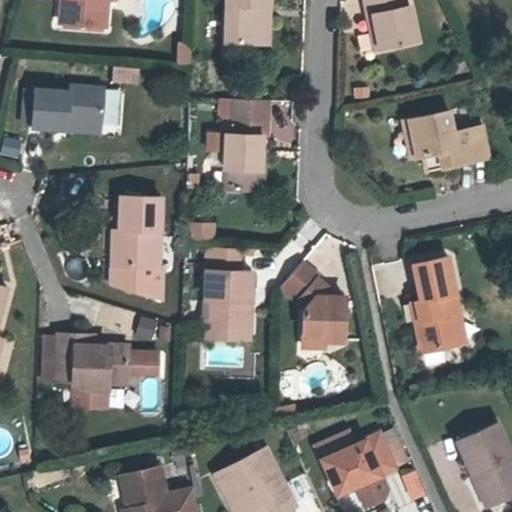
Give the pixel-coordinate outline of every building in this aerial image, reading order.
[(106,0),(61,0),(59,22),(105,26),(106,0)] [(270,6),(270,0),(226,0),(225,41),(262,43),(264,5),(270,6)] [(418,41),(410,4),(407,5),(405,0),(364,0),(368,15),(373,14),(378,13),(386,48),(418,41)] [(386,48),(378,13),(373,14),(381,49),(386,48)] [(187,63),(188,44),(179,44),(178,62),(187,63)] [(111,82),(137,82),(137,66),(111,66),(111,82)] [(101,125),(104,87),(69,84),(68,90),(33,87),(33,90),(30,123),(30,126),(66,129),(67,122),(101,125)] [(369,97),(369,87),(355,88),(355,97),(369,97)] [(30,123),(33,90),(24,90),(21,123),(30,123)] [(260,190),(262,135),(267,135),(268,100),(231,99),(229,133),(226,133),(224,189),(260,190)] [(489,157),(481,125),(453,131),(449,110),(409,119),(418,157),(424,156),(447,150),(450,166),(489,157)] [(418,157),(409,119),(402,121),(410,159),(418,157)] [(101,132),(101,125),(67,122),(66,129),(101,132)] [(2,138),(0,147),(0,154),(14,156),(17,140),(2,138)] [(450,166),(447,150),(424,156),(427,171),(450,166)] [(38,204),(80,201),(78,173),(36,176),(38,204)] [(159,266),(161,197),(121,196),(119,236),(118,264),(111,264),(111,284),(162,299),(163,266),(159,266)] [(212,241),(213,224),(191,223),(190,240),(212,241)] [(249,328),(252,270),(237,270),(238,247),(207,246),(204,326),(249,328)] [(460,313),(448,257),(413,264),(421,300),(416,302),(420,320),(416,321),(422,352),(460,344),(453,314),(460,313)] [(333,295),(324,288),(326,285),(300,263),(280,286),(306,308),(305,309),(304,333),(324,334),(323,339),(343,339),(345,295),(333,295)] [(420,320),(416,302),(412,303),(416,321),(420,320)] [(466,342),(460,313),(453,314),(460,344),(466,342)] [(139,315),(135,334),(154,337),(157,318),(139,315)] [(248,339),(249,328),(204,326),(203,336),(248,339)] [(127,372),(128,351),(108,350),(109,345),(91,344),(92,334),(58,333),(58,337),(56,380),(72,381),(72,382),(89,383),(89,387),(107,388),(107,382),(127,383),(127,372)] [(323,346),(323,339),(324,334),(304,333),(303,345),(323,346)] [(56,380),(58,337),(43,336),(41,380),(56,380)] [(156,373),(157,352),(128,351),(127,372),(156,373)] [(106,408),(107,388),(89,387),(89,383),(72,382),(71,407),(106,408)] [(511,495),(511,454),(498,422),(458,441),(473,476),(478,474),(492,505),(511,495)] [(407,460),(394,429),(385,433),(398,464),(407,460)] [(354,444),(349,431),(317,445),(323,458),(354,444)] [(395,467),(380,433),(354,444),(323,458),(338,492),(395,467)] [(284,511),(297,506),(266,447),(221,471),(233,496),(228,498),(235,511),(284,511)] [(197,511),(192,487),(167,492),(161,465),(121,474),(128,509),(133,508),(133,511),(197,511)] [(414,468),(396,475),(407,503),(426,496),(414,468)] [(233,496),(221,471),(215,474),(228,498),(233,496)] [(492,505),(478,474),(473,476),(487,506),(492,505)]
